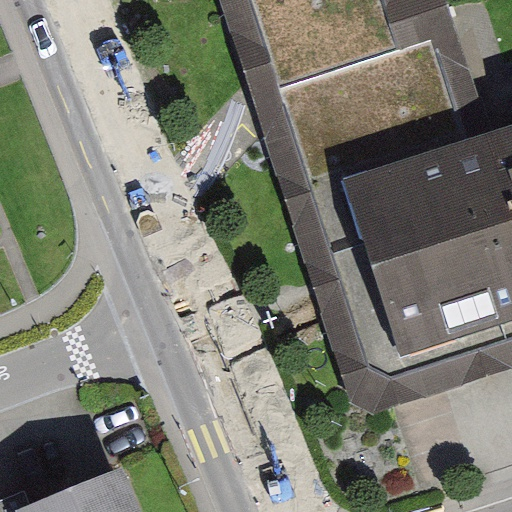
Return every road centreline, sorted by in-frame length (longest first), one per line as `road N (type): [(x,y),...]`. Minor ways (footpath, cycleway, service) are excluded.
road 1 (tertiary): [(181,306),(53,0)]
road 2 (tertiary): [(269,511),(181,306)]
road 3 (residential): [(181,306),(0,378)]
